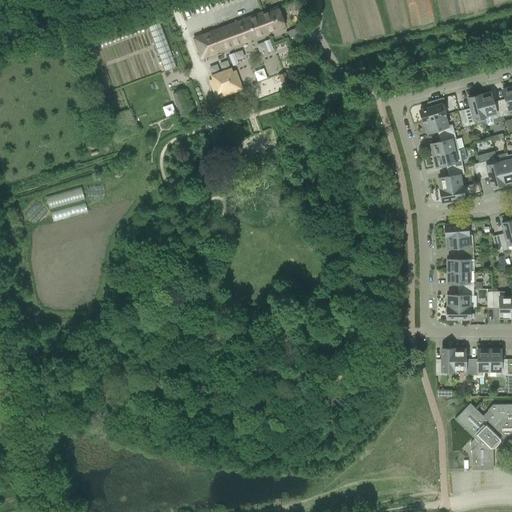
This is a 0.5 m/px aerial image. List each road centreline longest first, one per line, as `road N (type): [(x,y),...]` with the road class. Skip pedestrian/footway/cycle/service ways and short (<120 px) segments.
road 1 (residential): [(511,65),(394,102),(420,213)]
road 2 (residential): [(420,213),(430,324),(511,333)]
road 3 (unclassified): [(0,28),(34,34),(143,0)]
